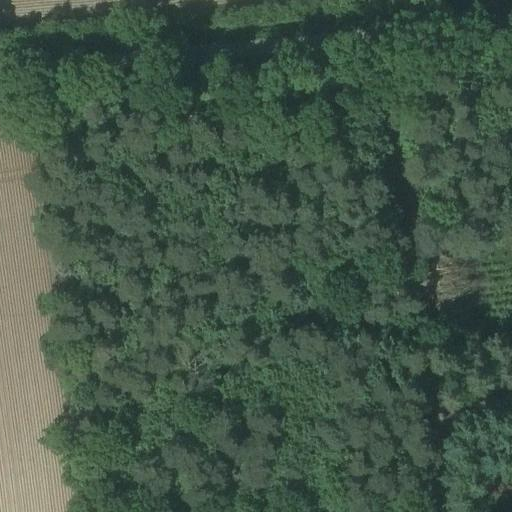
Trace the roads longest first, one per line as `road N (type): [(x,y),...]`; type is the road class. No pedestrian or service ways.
road 1 (unclassified): [(511,23),(0,71)]
road 2 (track): [(383,37),(444,511)]
